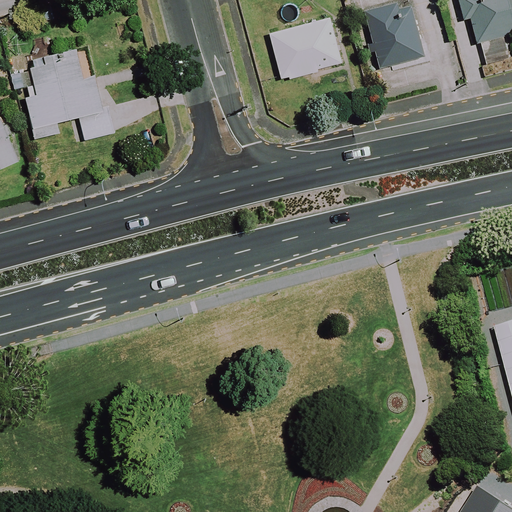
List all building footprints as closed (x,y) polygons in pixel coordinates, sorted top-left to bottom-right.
[(511,0),(457,0),(464,21),(470,20),(482,67),(510,59),(504,38),(511,35),(511,0)] [(409,7),(365,18),(379,71),(423,59),(409,7)] [(342,66),(330,19),(268,35),(281,82),(342,66)] [(36,141),(57,136),(55,125),(78,121),(83,143),(115,136),(110,109),(102,110),(96,77),(84,80),(78,51),(31,60),(36,86),(25,88),(36,141)] [(0,170),(19,163),(0,115),(0,170)] [(511,511),(511,510),(481,473),(433,511),(511,511)]
